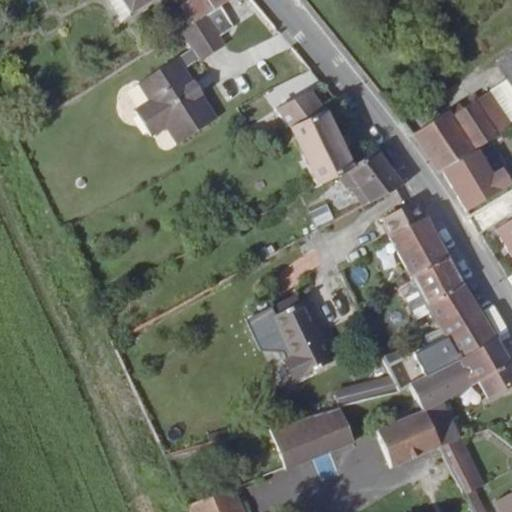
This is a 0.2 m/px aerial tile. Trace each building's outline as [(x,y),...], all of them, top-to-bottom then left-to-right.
[(136,0),(90,0),(118,33),(146,12),(136,0)] [(220,0),(190,0),(176,11),(187,24),(220,0)] [(180,85),(188,78),(173,58),(136,84),(148,101),(132,112),(151,137),(166,127),(178,142),(215,116),(197,92),(189,98),(180,85)] [(511,65),(503,70),(511,85),(511,65)] [(197,92),(188,78),(180,85),(189,98),(197,92)] [(304,95),(270,122),(287,145),(314,194),(344,178),(351,174),(336,145),(320,113),(304,95)] [(511,135),(511,130),(492,96),(457,114),(417,135),(441,175),(511,135)] [(352,174),(351,174),(344,178),(362,210),(395,191),(372,157),(352,174)] [(328,204),(310,212),(316,226),(334,218),(328,204)] [(384,242),(395,262),(435,241),(412,204),(379,221),(389,239),(384,242)] [(511,220),(499,228),(511,252),(511,276),(507,279),(511,287),(511,220)] [(312,225),(295,235),(304,250),(321,240),(312,225)] [(395,262),(403,273),(424,314),(465,289),(435,241),(395,262)] [(465,289),(424,314),(429,324),(434,334),(439,342),(482,318),(465,289)] [(377,366),(391,391),(400,386),(494,338),(482,318),(439,342),(434,334),(410,348),(377,366)] [(403,338),(410,348),(434,334),(429,324),(403,338)] [(272,387),(283,403),(321,382),(304,354),(297,359),(278,329),(252,343),(277,384),(272,387)] [(511,369),(494,338),(400,386),(416,415),(432,444),(436,452),(454,443),(434,405),(470,387),(478,402),(511,384),(511,369)] [(276,408),(283,403),(272,387),(266,390),(276,408)] [(264,438),(277,471),(346,445),(335,411),(264,438)] [(416,415),(367,441),(383,470),(432,444),(416,415)] [(454,443),(436,452),(462,497),(480,488),(454,443)] [(511,487),(511,486),(511,460),(500,467),(511,487)] [(511,511),(511,496),(493,505),(496,511),(511,511)] [(229,511),(223,499),(193,511),(229,511)]
